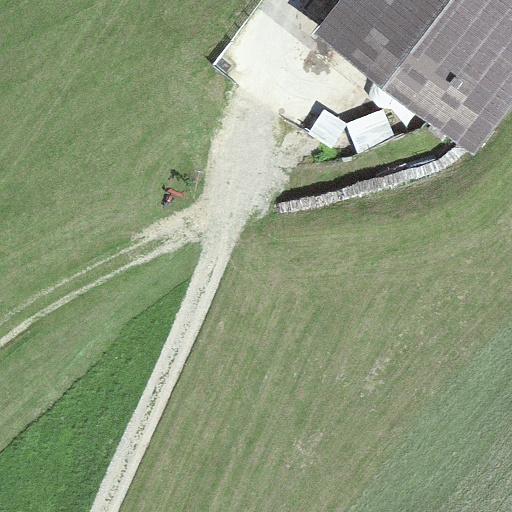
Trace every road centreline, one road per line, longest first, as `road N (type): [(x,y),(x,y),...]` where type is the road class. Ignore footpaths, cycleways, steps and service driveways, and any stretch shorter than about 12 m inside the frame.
road 1 (track): [(109,511),(228,218),(294,0)]
road 2 (track): [(228,218),(13,316),(0,330)]
